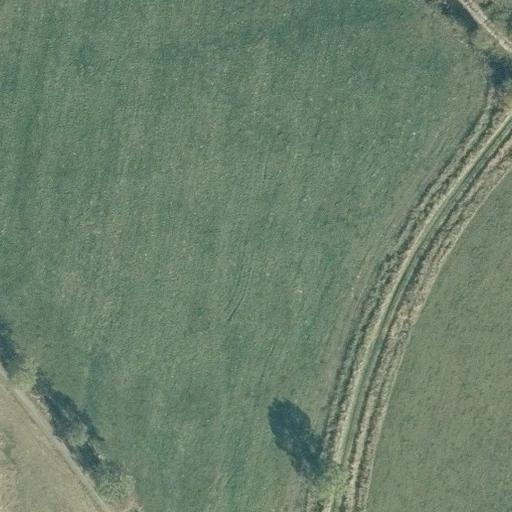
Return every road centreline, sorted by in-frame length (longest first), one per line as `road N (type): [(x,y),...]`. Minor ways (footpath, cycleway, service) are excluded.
road 1 (track): [(511,105),(427,232),(376,329),(330,511)]
road 2 (unclassified): [(0,367),(107,511)]
